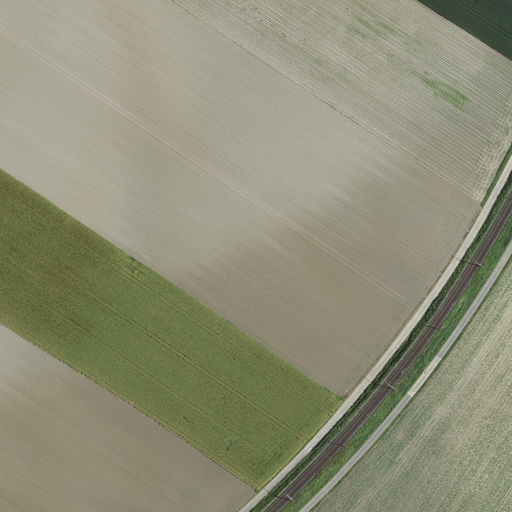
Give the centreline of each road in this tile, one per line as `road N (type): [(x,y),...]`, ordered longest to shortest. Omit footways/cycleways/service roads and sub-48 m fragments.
road 1 (track): [(245,511),(397,347),(511,164)]
road 2 (track): [(511,246),(429,370),(303,511)]
